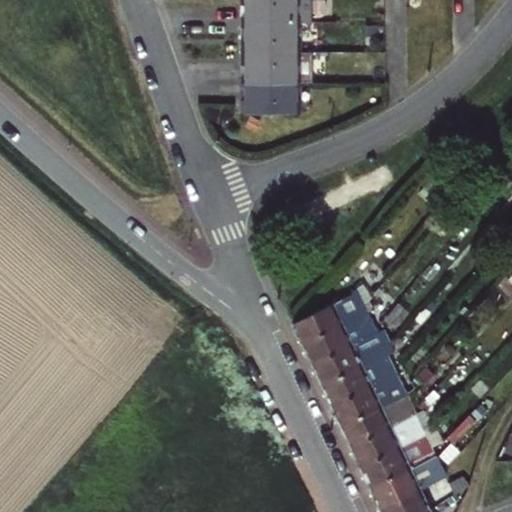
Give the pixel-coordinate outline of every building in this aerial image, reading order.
[(244,22),(298,22),(312,22),(311,0),(248,0),(248,4),(244,4),(244,22)] [(299,52),(298,22),(244,22),(244,41),(248,41),(249,52),(299,52)] [(244,81),(298,81),(313,81),(312,52),(299,52),(249,52),(249,64),(245,64),(244,81)] [(299,113),(298,81),(244,81),(245,102),(249,102),(249,113),(299,113)] [(395,234),(387,227),(373,242),(380,249),(395,234)] [(397,281),(407,289),(421,272),(412,263),(397,281)] [(421,272),(407,289),(418,298),(432,281),(421,272)] [(360,291),(292,323),(303,345),(342,428),(409,396),(390,354),(400,349),(391,329),(380,334),(360,291)] [(483,401),(492,393),(480,380),(471,390),(483,401)] [(483,401),(447,439),(462,453),(506,407),(492,393),(483,401)] [(409,396),(342,428),(351,447),(370,488),(437,457),(409,396)] [(380,509),(422,489),(432,485),(446,478),(444,473),(437,457),(370,488),(380,509)] [(454,495),(470,487),(465,476),(449,483),(446,478),(432,485),(436,492),(450,486),(454,495)] [(432,511),(422,489),(380,509),(381,511),(432,511)]
